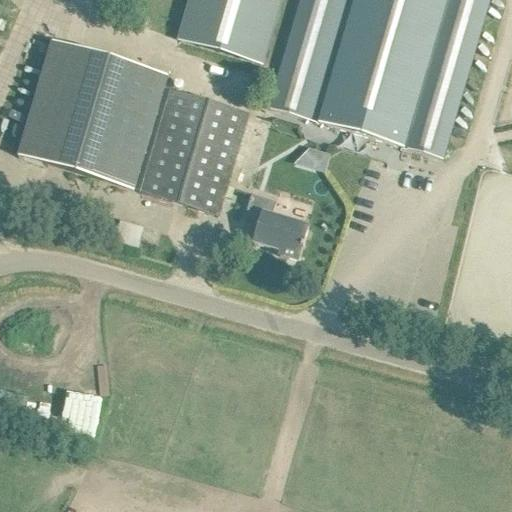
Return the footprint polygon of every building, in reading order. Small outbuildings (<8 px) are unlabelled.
[(302,0),(269,110),(444,161),(491,0),(302,0)] [(53,43),(19,158),(133,193),(168,78),(53,43)] [(173,94),(142,196),(219,219),(249,117),(250,115),(173,92),(173,94)] [(252,197),(251,199),(245,218),(261,223),(254,245),(281,253),(280,257),(299,263),(310,228),(273,217),(277,205),(252,197)] [(143,230),(119,224),(114,246),(138,252),(143,230)]
